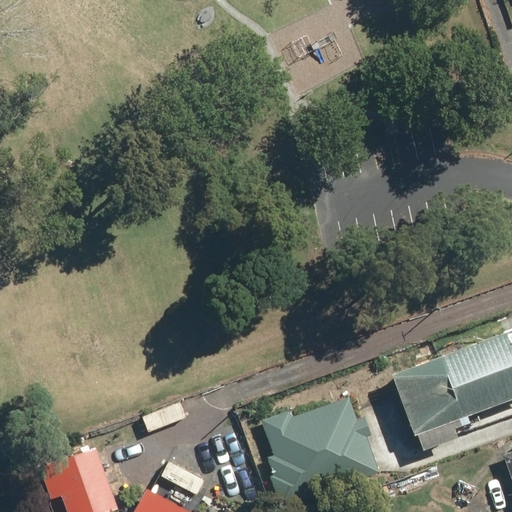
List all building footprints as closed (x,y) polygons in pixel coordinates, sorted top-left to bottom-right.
[(380,377),(402,439),(407,438),(412,453),(447,441),(444,431),(459,426),(457,419),(511,398),(511,332),(497,338),(496,335),(380,377)] [(359,418),(351,421),(343,399),(286,418),(284,412),(257,421),(269,457),(263,459),(268,477),(265,478),(275,506),(374,474),(361,439),(366,438),(359,418)] [(137,418),(142,433),(186,418),(181,403),(137,418)] [(46,464),(61,511),(110,511),(112,511),(107,496),(112,494),(102,464),(97,466),(92,449),(46,464)] [(511,452),(497,457),(511,501),(511,452)] [(165,463),(157,477),(191,496),(199,482),(165,463)] [(174,511),(140,491),(128,511),(174,511)]
